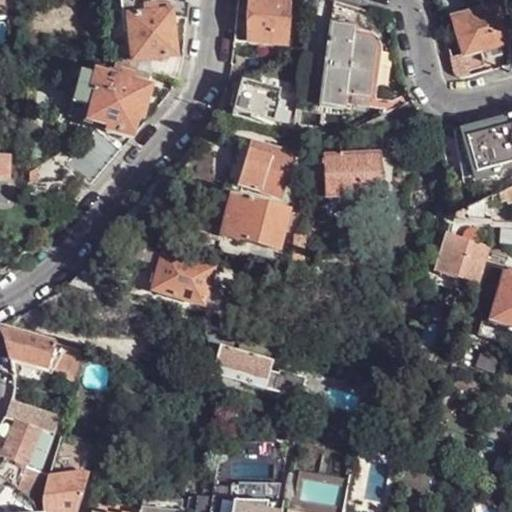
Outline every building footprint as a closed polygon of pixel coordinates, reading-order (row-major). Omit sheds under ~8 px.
[(133,61),(127,18),(171,12),(170,2),(162,2),(122,0),(117,1),(110,0),(109,0),(118,63),(133,61)] [(251,0),(238,0),(236,42),(250,42),(251,0)] [(289,45),(290,0),(251,0),(250,42),(289,45)] [(452,19),(463,57),(480,52),(482,62),(502,56),(499,47),(510,43),(497,0),(469,0),(471,5),(461,7),(464,16),(452,19)] [(359,8),(335,1),(332,24),(356,28),(359,8)] [(175,3),(170,2),(171,12),(172,17),(187,18),(188,3),(175,3)] [(127,18),(133,61),(141,60),(175,56),(172,17),(171,12),(127,18)] [(370,100),(377,51),(376,46),(373,40),(366,37),(355,36),(356,28),(332,24),(321,106),(346,109),(347,97),(370,100)] [(141,60),(139,70),(153,74),(178,81),(184,55),(175,56),(141,60)] [(118,63),(116,63),(112,79),(118,80),(120,74),(134,78),(150,83),(153,74),(139,70),(141,60),(133,61),(118,63)] [(70,116),(88,122),(95,94),(91,92),(94,77),(81,74),(70,116)] [(141,121),(149,89),(132,85),(118,80),(112,79),(95,74),(94,77),(91,92),(95,94),(88,122),(109,127),(108,133),(131,139),(136,120),(141,121)] [(120,74),(118,80),(132,85),(134,78),(120,74)] [(134,78),(132,85),(149,89),(150,83),(134,78)] [(233,113),(275,122),(275,121),(280,101),(278,100),(280,91),(242,82),(240,91),(239,91),(233,113)] [(286,102),(280,101),(275,121),(289,124),(291,113),(283,112),(286,102)] [(511,116),(463,131),(475,177),(475,180),(496,175),(495,172),(511,166),(511,163),(511,116)] [(106,170),(121,151),(98,130),(82,148),(106,170)] [(448,136),(458,173),(460,178),(461,178),(462,180),(475,177),(463,131),(460,132),(448,136)] [(228,181),(238,184),(249,144),(241,141),(228,181)] [(294,157),(249,144),(238,184),(282,197),(294,157)] [(91,187),(106,170),(82,148),(66,167),(86,183),(91,187)] [(380,154),(358,155),(360,196),(382,195),(380,154)] [(358,155),(322,157),(323,183),(324,197),(360,196),(358,155)] [(8,158),(0,157),(0,182),(8,182),(8,158)] [(322,157),(311,158),(310,165),(311,183),(323,183),(322,157)] [(26,175),(26,183),(37,183),(36,173),(26,175)] [(0,213),(1,213),(10,208),(16,197),(16,182),(8,182),(0,182),(0,213)] [(511,194),(511,186),(490,197),(494,204),(511,194)] [(219,215),(227,217),(233,195),(226,193),(219,215)] [(289,211),(233,195),(227,217),(222,236),(239,240),(240,239),(278,249),(289,211)] [(447,222),(449,225),(486,227),(485,200),(452,216),(451,214),(448,217),(448,218),(447,222)] [(462,235),(461,239),(474,243),(478,229),(472,228),(468,229),(464,231),(462,235)] [(446,234),(434,273),(437,273),(453,278),(476,286),(478,283),(483,265),(489,247),(474,243),(461,239),(446,234)] [(306,237),(296,235),(292,252),(303,254),(306,237)] [(152,290),(203,305),(209,284),(214,266),(164,251),(152,290)] [(150,266),(153,255),(141,252),(138,262),(150,266)] [(490,316),(487,323),(511,331),(511,272),(504,270),(490,316)] [(82,272),(69,286),(100,294),(104,277),(82,272)] [(450,288),(453,278),(437,273),(434,283),(450,288)] [(225,289),(209,284),(203,305),(218,310),(225,289)] [(459,329),(462,319),(450,317),(449,318),(448,322),(456,323),(455,328),(459,329)] [(511,331),(487,323),(482,338),(507,346),(511,347),(511,331)] [(217,355),(212,373),(300,399),(307,378),(280,369),(278,373),(271,370),(278,346),(208,326),(206,331),(207,336),(211,346),(217,355)] [(55,343),(0,329),(0,330),(3,337),(7,346),(8,348),(10,357),(47,367),(48,361),(55,343)] [(83,351),(55,343),(48,361),(55,364),(53,368),(76,378),(80,367),(83,351)] [(10,408),(5,419),(54,433),(60,415),(12,401),(12,402),(10,408)] [(54,433),(5,419),(0,427),(0,456),(41,473),(54,433)] [(75,511),(94,445),(60,435),(51,464),(48,476),(44,487),(40,498),(41,508),(41,511),(40,511),(75,511)] [(0,474),(30,502),(40,498),(44,487),(48,476),(41,473),(0,456),(0,474)] [(0,474),(0,511),(40,511),(41,511),(40,511),(35,511),(32,504),(30,502),(0,474)] [(280,485),(242,483),(240,501),(233,501),(231,511),(281,511),(283,504),(278,503),(280,485)] [(215,488),(213,497),(224,497),(226,487),(215,485),(215,488)] [(213,497),(215,488),(201,486),(199,498),(213,498),(213,497)] [(210,511),(213,498),(199,498),(198,498),(195,511),(210,511)]
